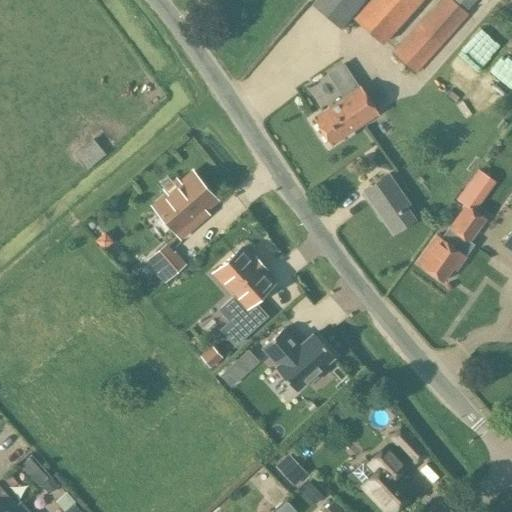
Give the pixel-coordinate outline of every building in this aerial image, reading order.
[(327,22),(346,0),(302,0),(302,1),(327,22)] [(422,0),(369,0),(354,17),(384,43),(422,0)] [(475,0),(438,0),(392,52),(416,73),(469,14),(466,11),(475,0)] [(332,145),(379,113),(360,85),(313,117),(332,145)] [(78,131),(58,147),(76,171),(97,155),(78,131)] [(466,205),(466,204),(474,209),(495,180),(478,168),(456,198),(466,205)] [(202,172),(163,206),(186,234),(226,199),(202,172)] [(393,233),(415,219),(406,206),(409,204),(389,173),(364,190),(393,233)] [(471,241),(487,218),(474,209),(466,204),(466,205),(450,226),(450,225),(441,237),(421,265),(443,281),(452,268),(454,268),(456,270),(467,255),(466,254),(474,243),(471,241)] [(511,229),(502,244),(511,251),(511,229)] [(186,262),(175,249),(173,250),(167,243),(148,259),(166,280),(186,262)] [(249,332),(272,311),(259,296),(279,279),(247,243),(220,266),(250,301),(234,315),(249,332)] [(303,342),(287,324),(266,343),(282,361),(281,362),(302,385),(314,375),(316,377),(327,368),(324,365),(338,352),(317,329),(303,342)] [(246,347),(219,373),(230,384),(258,358),(246,347)] [(391,439),(416,466),(429,453),(403,427),(391,439)] [(364,486),(388,511),(391,511),(413,491),(397,474),(405,465),(387,446),(369,462),(365,458),(347,476),(359,489),(364,486)] [(0,511),(13,511),(19,507),(0,485),(0,511)] [(58,501),(65,511),(81,511),(70,493),(58,501)] [(32,511),(24,503),(19,507),(13,511),(32,511)] [(340,511),(332,503),(323,511),(340,511)]
